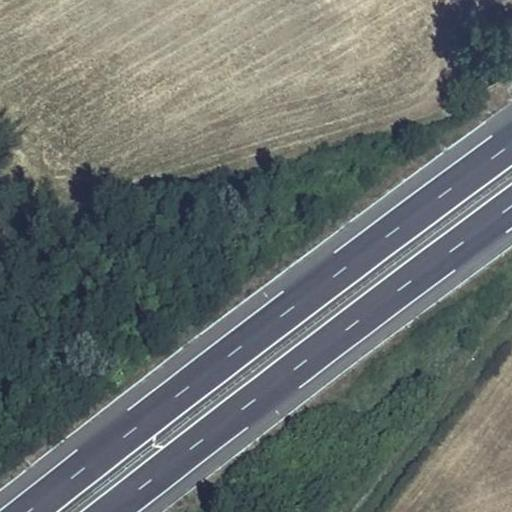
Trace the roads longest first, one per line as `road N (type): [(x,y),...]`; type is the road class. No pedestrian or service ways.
road 1 (motorway): [(511,144),(27,511)]
road 2 (motorway): [(111,511),(511,206)]
